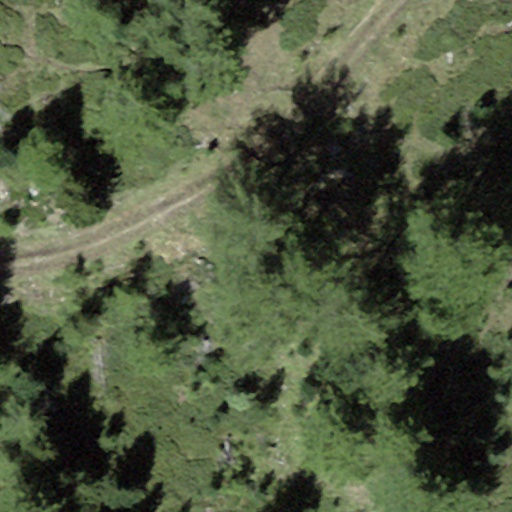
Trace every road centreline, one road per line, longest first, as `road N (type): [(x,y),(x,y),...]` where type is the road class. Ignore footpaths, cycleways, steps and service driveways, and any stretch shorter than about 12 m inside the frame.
road 1 (track): [(433,0),(208,209)]
road 2 (track): [(208,209),(65,279),(0,275)]
